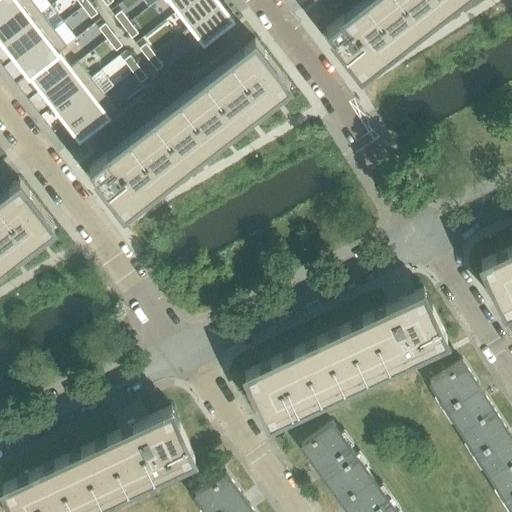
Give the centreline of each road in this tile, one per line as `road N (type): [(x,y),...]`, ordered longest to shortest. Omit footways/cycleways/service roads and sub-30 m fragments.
road 1 (residential): [(181,356),(101,232),(0,105)]
road 2 (residential): [(428,238),(257,0)]
road 3 (residential): [(181,356),(428,238)]
road 4 (residential): [(0,450),(181,356)]
road 5 (residential): [(298,511),(181,356)]
road 6 (residential): [(428,238),(511,369)]
